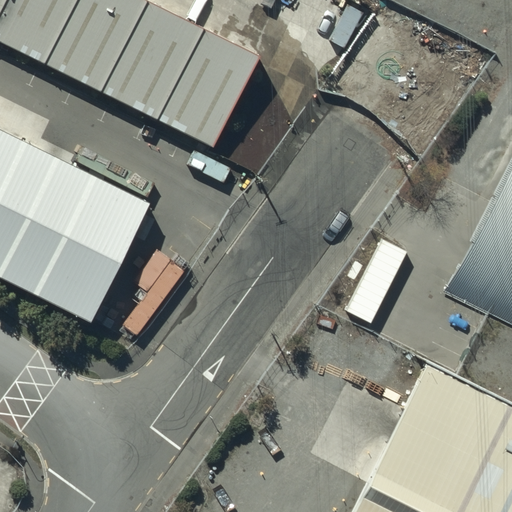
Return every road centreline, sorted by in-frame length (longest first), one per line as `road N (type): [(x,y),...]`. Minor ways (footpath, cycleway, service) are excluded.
road 1 (residential): [(112,450),(349,143)]
road 2 (residential): [(112,450),(0,363)]
